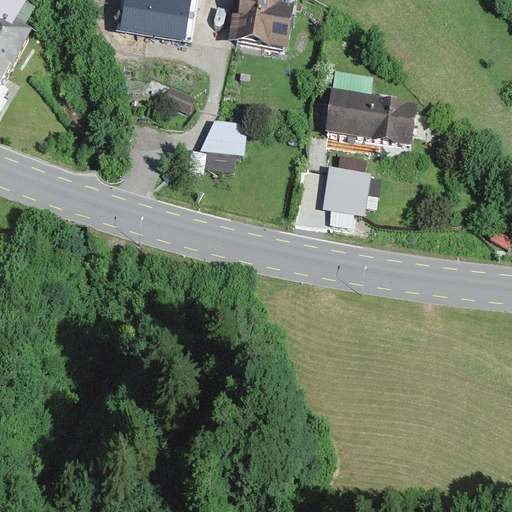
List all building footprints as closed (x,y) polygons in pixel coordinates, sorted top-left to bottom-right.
[(0,0),(0,78),(3,80),(25,42),(7,31),(19,10),(0,0)] [(188,0),(128,0),(123,32),(154,37),(155,33),(182,37),(188,0)] [(234,0),(227,45),(231,46),(234,46),(281,54),(286,18),(272,15),(274,0),(234,0)] [(397,149),(407,150),(412,115),(402,113),(391,112),(392,104),(378,102),(376,110),(365,108),(369,86),(333,80),(324,138),(397,149)] [(166,103),(195,109),(199,88),(171,82),(166,103)] [(248,132),(215,129),(202,156),(243,162),(248,132)] [(366,224),(374,180),(332,172),(324,216),(366,224)]
